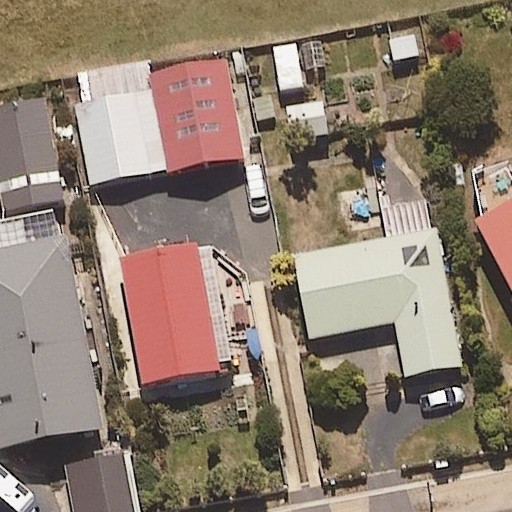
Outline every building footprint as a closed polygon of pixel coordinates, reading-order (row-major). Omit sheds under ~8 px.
[(428,65),(419,33),(388,41),(396,74),(428,65)] [(286,98),(310,94),(309,84),(337,79),(332,44),(292,51),(279,53),(286,98)] [(98,194),(172,183),(158,85),(156,71),(82,81),(98,194)] [(239,74),(158,85),(172,183),(253,172),(239,74)] [(0,150),(13,222),(73,211),(55,112),(0,122),(0,150)] [(299,148),(336,144),(333,113),(296,117),(299,148)] [(415,388),(471,379),(442,209),(390,218),(395,249),(305,264),(319,348),(406,333),(415,388)] [(511,278),(511,228),(492,239),(511,278)] [(0,443),(4,464),(114,444),(77,249),(0,263),(0,443)] [(154,397),(241,381),(218,254),(131,270),(154,397)] [(81,511),(144,511),(137,462),(76,471),(81,511)]
